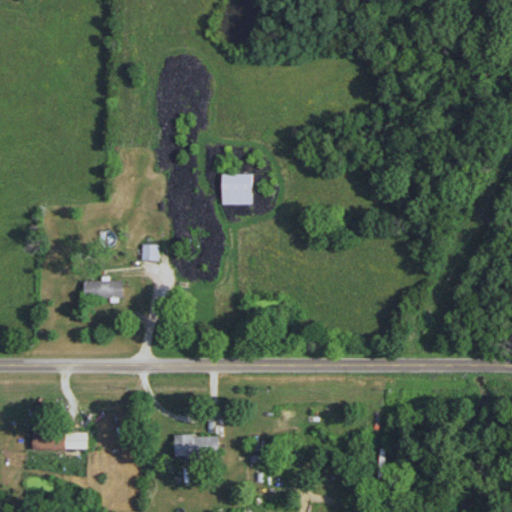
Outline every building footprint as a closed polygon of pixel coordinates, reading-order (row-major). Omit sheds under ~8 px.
[(223,205),(253,205),(253,174),(223,174),(223,205)] [(159,260),(159,244),(143,244),(143,260),(159,260)] [(124,281),(85,281),(85,298),(124,298),(124,281)] [(33,450),(88,450),(88,432),(33,432),(33,450)] [(175,436),(175,457),(220,457),(220,436),(175,436)]
